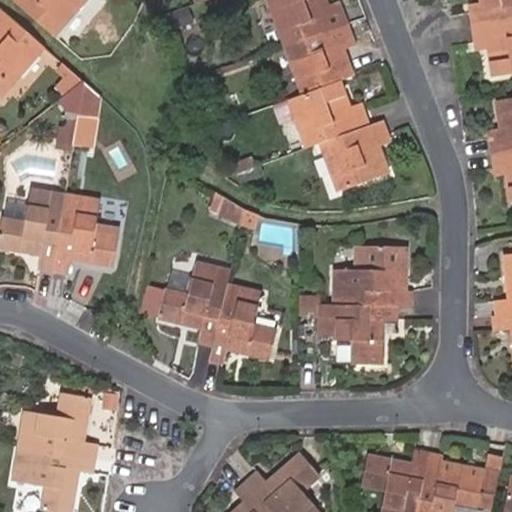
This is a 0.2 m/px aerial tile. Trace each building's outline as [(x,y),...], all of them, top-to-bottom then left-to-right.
[(55,36),(85,0),(13,0),(16,2),(55,36)] [(285,46),(268,0),(263,0),(261,1),(268,18),(261,29),(269,52),(285,46)] [(268,0),(285,46),(347,24),(342,9),(326,15),(323,8),(328,7),(325,0),(268,0)] [(511,0),(480,0),(481,4),(486,3),(487,10),(470,12),(473,28),(511,22),(511,0)] [(326,15),(342,9),(339,3),(328,7),(323,8),(326,15)] [(481,4),(469,6),(470,12),(487,10),(486,3),(481,4)] [(161,14),(167,31),(192,23),(186,6),(161,14)] [(10,86),(44,47),(0,8),(0,97),(10,86)] [(511,22),(473,28),(475,43),(492,41),(493,47),(488,48),(492,77),(511,73),(511,22)] [(353,77),(343,49),(339,51),(336,44),(352,38),(347,24),(285,46),(303,95),(339,82),(353,77)] [(343,49),(354,45),(352,38),(336,44),(339,51),(343,49)] [(492,41),(475,43),(476,50),(488,48),(493,47),(492,41)] [(65,96),(83,81),(64,64),(58,71),(65,78),(57,88),(65,96)] [(78,114),(82,87),(83,81),(65,96),(60,100),(66,110),(68,110),(65,129),(62,148),(72,149),(78,114)] [(96,117),(99,95),(83,81),(82,87),(78,114),(96,117)] [(320,144),(368,126),(363,111),(347,117),(344,110),(349,109),(339,82),(303,95),(289,100),(296,120),(307,149),(320,144)] [(511,98),(496,101),(500,129),(505,129),(506,136),(490,138),(492,154),(511,150),(511,98)] [(296,120),(289,100),(273,106),(280,126),(296,120)] [(347,117),(363,111),(360,105),(349,109),(344,110),(347,117)] [(338,192),(388,173),(378,146),(374,148),(371,141),(387,136),(382,121),(368,126),(320,144),(338,192)] [(500,129),(489,131),(490,138),(506,136),(505,129),(500,129)] [(90,147),(92,135),(81,133),(79,145),(90,147)] [(378,146),(390,142),(387,136),(371,141),(374,148),(378,146)] [(511,150),(492,154),(494,169),(511,166),(511,173),(507,174),(511,202),(511,150)] [(255,167),(252,157),(218,169),(225,178),(237,174),(255,167)] [(240,184),(264,175),(260,165),(255,167),(237,174),(240,184)] [(511,166),(494,169),(495,175),(507,174),(511,173),(511,166)] [(1,218),(0,224),(0,247),(40,254),(38,268),(52,271),(65,195),(42,191),(30,189),(25,222),(1,218)] [(65,195),(52,271),(67,273),(69,259),(113,266),(118,237),(94,233),(100,200),(65,195)] [(228,218),(233,205),(224,202),(219,215),(228,218)] [(240,226),(244,210),(233,203),(233,205),(228,218),(227,220),(240,226)] [(255,230),(258,215),(244,210),(240,226),(255,230)] [(397,306),(411,306),(411,291),(397,291),(398,247),(368,246),(368,270),(335,269),(334,305),(397,306)] [(511,313),(511,253),(504,255),(509,299),(495,300),(497,315),(511,313)] [(164,289),(158,318),(201,328),(198,342),(212,345),(226,285),(230,270),(196,262),(188,295),(164,289)] [(212,345),(209,359),(223,363),(227,349),(270,359),(276,331),(253,325),(261,293),(255,291),(226,285),(212,345)] [(315,295),(298,294),(296,312),(314,313),(315,295)] [(353,364),(381,365),(382,339),(382,320),(397,321),(397,306),(334,305),(320,305),(319,340),(353,340),(353,364)] [(511,313),(497,315),(493,315),(495,330),(509,329),(511,353),(511,313)] [(113,407),(114,391),(106,390),(105,406),(113,407)] [(19,447),(95,458),(97,444),(83,442),(90,397),(61,393),(60,402),(57,417),(24,412),(19,447)] [(42,510),(53,511),(71,511),(78,471),(92,473),(95,458),(19,447),(13,481),(46,487),(42,510)] [(416,511),(428,453),(414,450),(411,465),(368,455),(362,484),(385,489),(380,511),(416,511)] [(478,508),(484,479),(440,470),(442,461),(443,457),(428,453),(416,511),(482,511),(483,509),(478,508)] [(319,511),(302,491),(320,475),(301,454),(267,483),(258,472),(246,481),(273,511),(319,511)] [(490,510),(501,458),(489,456),(486,470),(442,461),(440,470),(484,479),(478,508),(483,509),(490,510)] [(511,511),(511,475),(511,476),(503,511),(511,511)] [(273,511),(246,481),(235,491),(245,502),(233,511),(273,511)]
